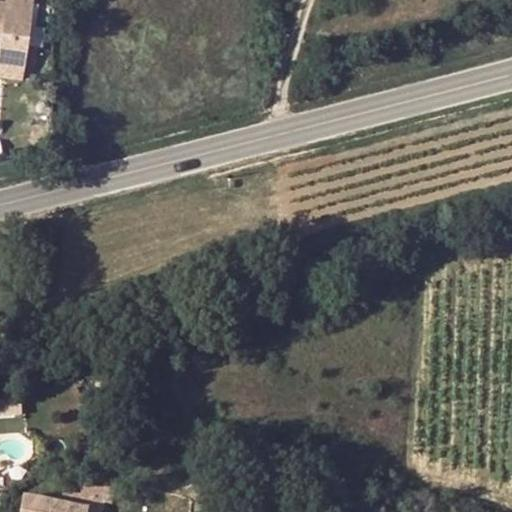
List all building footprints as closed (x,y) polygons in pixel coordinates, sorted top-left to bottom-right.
[(0,73),(20,76),(28,5),(15,4),(14,11),(0,8),(0,73)] [(0,84),(19,86),(20,76),(0,73),(0,84)] [(21,414),(20,399),(5,401),(6,416),(21,414)] [(9,489),(0,488),(0,499),(1,500),(9,489)] [(43,511),(46,501),(40,500),(23,497),(20,511),(43,511)]
